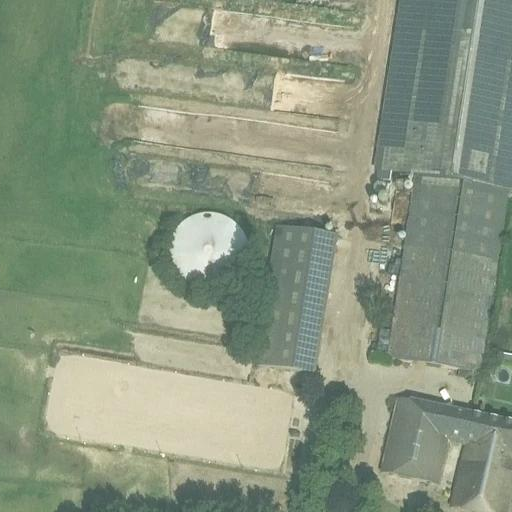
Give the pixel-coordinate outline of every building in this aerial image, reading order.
[(480,374),(508,193),(511,193),(511,0),(404,0),(378,173),(417,178),(389,360),(480,374)] [(364,57),(363,34),(330,36),(331,59),(364,57)] [(206,296),(212,296),(223,294),(233,289),(241,281),(244,276),(247,271),(249,260),(250,254),(248,243),(243,233),(239,229),(235,225),(225,219),(220,217),(209,216),(198,217),(187,222),(183,225),(175,233),(173,238),(169,249),(168,255),(170,266),(174,276),(177,281),(185,289),(190,292),(201,296),(206,296)] [(337,238),(277,228),(255,367),(315,377),(337,238)] [(508,511),(511,494),(511,425),(399,402),(383,472),(438,484),(448,441),(467,445),(453,507),(475,511),(508,511)]
